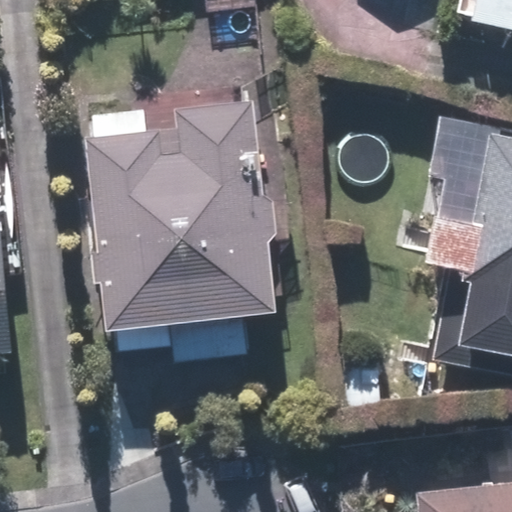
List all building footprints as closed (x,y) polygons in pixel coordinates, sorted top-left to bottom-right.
[(511,0),(473,0),(466,36),(511,45),(511,0)] [(250,108),(173,114),(177,161),(160,162),(158,139),(142,140),(142,119),(88,123),(90,146),(84,148),(99,339),(114,338),(116,357),(168,352),(169,368),(247,361),(243,324),(272,321),(266,250),(273,240),(271,213),(258,202),(250,108)] [(418,275),(456,283),(455,292),(511,302),(511,146),(493,143),(494,134),(439,123),(421,217),(428,219),(418,275)] [(0,364),(10,364),(0,257),(0,364)] [(511,511),(511,480),(428,491),(430,511),(511,511)]
